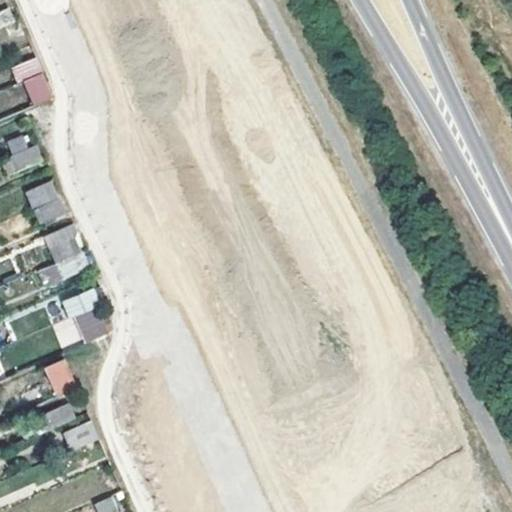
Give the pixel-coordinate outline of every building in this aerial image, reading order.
[(0,27),(15,22),(8,7),(0,10),(0,27)] [(13,66),(20,81),(28,77),(42,72),(36,56),(13,66)] [(38,102),(28,77),(20,81),(8,86),(15,106),(20,103),(23,109),(38,102)] [(12,155),(26,148),(21,135),(6,142),(12,155)] [(33,145),(26,148),(12,155),(9,156),(15,170),(40,160),(33,145)] [(32,207),(57,196),(50,179),(25,191),(32,207)] [(64,212),(57,196),(32,207),(39,223),(64,212)] [(281,234),(191,271),(212,322),(248,307),(240,288),(262,278),(270,298),(302,284),(281,234)] [(56,261),(79,250),(73,238),(48,248),(54,261),(56,261)] [(86,265),(80,250),(79,250),(56,261),(62,275),(86,265)] [(48,281),(62,275),(56,261),(54,261),(41,267),(48,281)] [(71,315),(78,312),(94,305),(98,303),(87,277),(50,293),(61,319),(71,315)] [(364,290),(307,314),(332,374),(348,368),(346,363),(387,345),(364,290)] [(94,305),(78,312),(89,339),(105,332),(94,305)] [(71,315),(83,341),(89,339),(78,312),(71,315)] [(259,327),(223,343),(244,392),(281,376),(259,327)] [(76,386),(63,359),(50,365),(61,392),(76,386)] [(61,392),(50,365),(42,368),(54,395),(61,392)] [(289,393),(252,409),(269,449),(307,433),(289,393)] [(47,430),(75,418),(67,400),(40,412),(47,430)] [(74,449),(99,439),(90,419),(72,427),(75,432),(68,436),(74,449)] [(342,511),(331,487),(295,503),(298,511),(342,511)] [(110,511),(116,510),(110,496),(94,503),(97,511),(110,511)] [(453,511),(448,499),(418,511),(453,511)]
